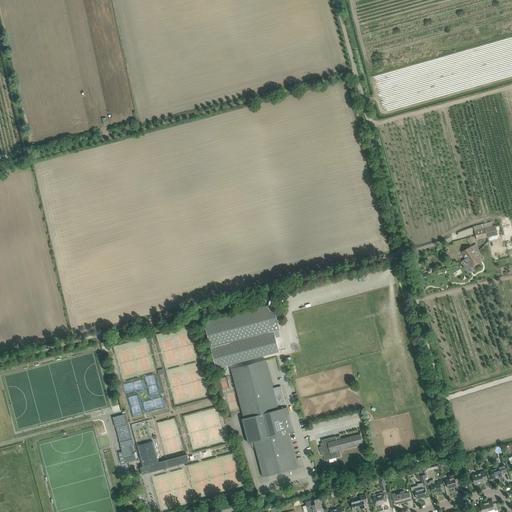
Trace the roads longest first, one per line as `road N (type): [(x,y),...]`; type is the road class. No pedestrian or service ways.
road 1 (track): [(0,359),(399,253)]
road 2 (track): [(356,85),(0,171)]
road 3 (unclassified): [(399,253),(385,279),(281,305),(292,347),(279,357),(312,487)]
road 4 (unclassified): [(399,253),(333,0)]
